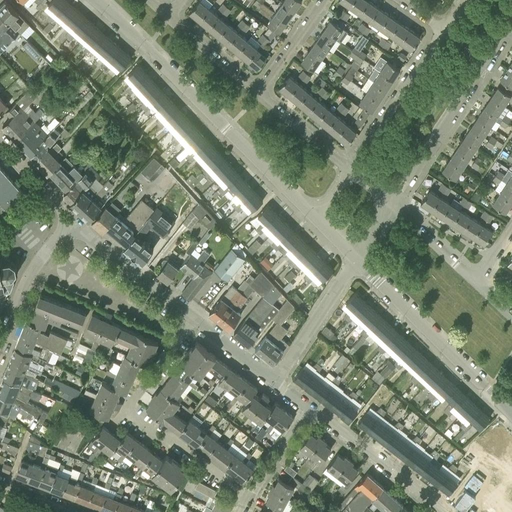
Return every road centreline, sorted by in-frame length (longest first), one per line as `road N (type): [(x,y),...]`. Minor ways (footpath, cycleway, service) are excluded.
road 1 (residential): [(314,218),(97,0)]
road 2 (residential): [(249,496),(130,411),(195,320)]
road 3 (residential): [(511,412),(354,260)]
road 4 (residential): [(389,206),(486,60)]
road 5 (residential): [(441,28),(347,172)]
road 6 (residential): [(440,511),(310,410)]
road 7 (residential): [(195,320),(73,223)]
road 8 (residential): [(275,382),(354,260)]
road 9 (residential): [(1,343),(31,272),(73,223)]
road 10 (residential): [(347,172),(257,92)]
